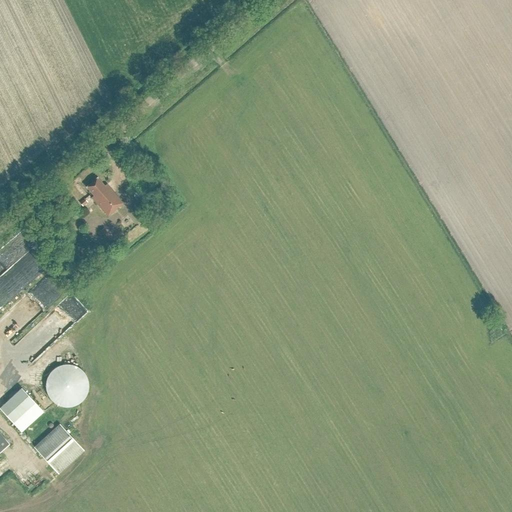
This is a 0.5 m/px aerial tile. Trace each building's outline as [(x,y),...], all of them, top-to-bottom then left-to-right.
[(107,216),(122,203),(109,187),(107,190),(98,179),(87,189),(93,195),(91,197),(107,216)] [(78,202),(82,206),(86,202),(83,198),(78,202)] [(33,278),(53,256),(41,245),(21,267),(33,278)] [(54,271),(20,308),(35,322),(69,284),(54,271)] [(53,329),(60,327),(61,331),(66,335),(67,339),(73,346),(78,344),(82,349),(75,356),(90,350),(83,333),(88,329),(78,302),(71,304),(51,323),(53,329)] [(36,363),(38,351),(30,341),(17,339),(8,347),(6,359),(14,370),(26,371),(36,363)] [(71,365),(68,364),(65,364),(62,365),(60,365),(57,366),(55,368),(52,370),(50,372),(49,374),(47,376),(46,379),(46,382),(45,384),(45,387),(46,390),(46,393),(47,395),(49,398),(51,400),(53,402),(55,404),(57,405),(60,406),(63,407),(66,407),(68,407),(71,407),(74,406),(77,405),(79,404),(81,402),(83,400),(85,398),(86,395),(87,393),(88,390),(88,387),(88,384),(88,381),(87,379),(86,376),(85,374),(83,371),(81,369),(79,368),(76,366),(74,365),(71,365)] [(0,406),(0,410),(20,432),(43,412),(20,388),(0,406)] [(60,425),(35,448),(57,472),(82,449),(60,425)] [(0,452),(9,444),(0,433),(0,452)] [(31,468),(36,476),(46,470),(41,462),(31,468)]
